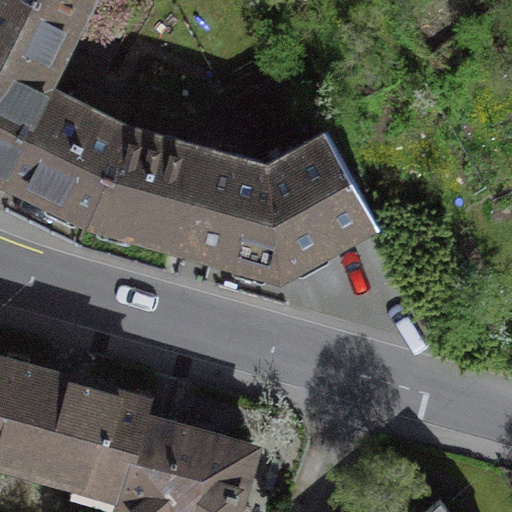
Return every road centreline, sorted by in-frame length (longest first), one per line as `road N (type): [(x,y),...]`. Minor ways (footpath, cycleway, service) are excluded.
road 1 (residential): [(0,265),(357,378)]
road 2 (residential): [(357,378),(511,425)]
road 3 (residential): [(310,511),(357,378)]
